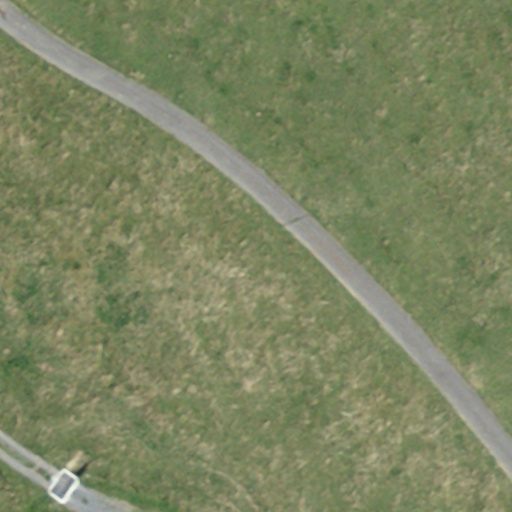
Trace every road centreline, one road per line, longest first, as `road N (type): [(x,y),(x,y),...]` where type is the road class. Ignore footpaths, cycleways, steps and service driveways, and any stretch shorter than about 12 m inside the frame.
road 1 (unclassified): [(511,458),(432,356),(268,191),(178,121),(0,9)]
road 2 (track): [(101,510),(0,442)]
